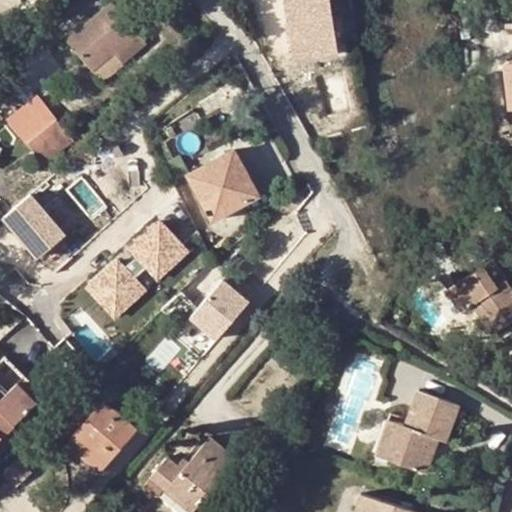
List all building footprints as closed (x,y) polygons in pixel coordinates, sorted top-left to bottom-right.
[(335,29),(329,0),(285,0),(291,36),(321,32),(335,29)] [(113,3),(70,41),(94,70),(115,52),(122,61),(145,41),(113,3)] [(321,32),(291,36),(293,49),(323,44),(321,32)] [(94,70),(102,79),(122,61),(115,52),(94,70)] [(28,142),(57,119),(39,96),(10,120),(28,142)] [(57,119),(28,142),(46,164),(75,141),(57,119)] [(253,196),(243,176),(248,174),(235,151),(189,175),(213,217),(253,196)] [(243,176),(253,196),(258,193),(248,174),(243,176)] [(64,235),(30,195),(3,218),(38,257),(64,235)] [(187,251),(160,221),(131,248),(137,255),(124,267),(118,260),(88,286),(115,316),(145,290),(135,278),(148,267),(158,278),(187,251)] [(498,284),(506,278),(492,258),(484,264),(498,284)] [(492,334),(511,319),(511,287),(506,278),(498,284),(484,264),(449,288),(463,309),(473,304),(480,298),(490,312),(482,318),(492,334)] [(190,315),(217,338),(256,292),(243,281),(235,290),(222,279),(190,315)] [(480,298),(473,304),(482,318),(490,312),(480,298)] [(0,437),(1,436),(15,423),(19,427),(48,399),(5,357),(0,361),(0,437)] [(400,421),(386,455),(425,470),(438,437),(445,440),(459,403),(419,389),(407,423),(400,421)] [(100,474),(139,428),(104,400),(70,440),(85,452),(80,457),(100,474)] [(252,430),(269,441),(281,425),(264,413),(252,430)] [(376,452),(386,455),(400,421),(389,417),(376,452)] [(269,441),(252,430),(245,442),(262,452),(269,441)] [(0,458),(13,446),(1,436),(0,437),(0,458)] [(169,454),(144,482),(176,509),(181,502),(192,511),(208,491),(212,494),(240,461),(209,436),(183,466),(169,454)] [(33,470),(20,457),(3,472),(17,487),(33,470)] [(423,511),(363,493),(356,511),(423,511)] [(181,502),(176,509),(179,511),(191,511),(192,511),(181,502)]
